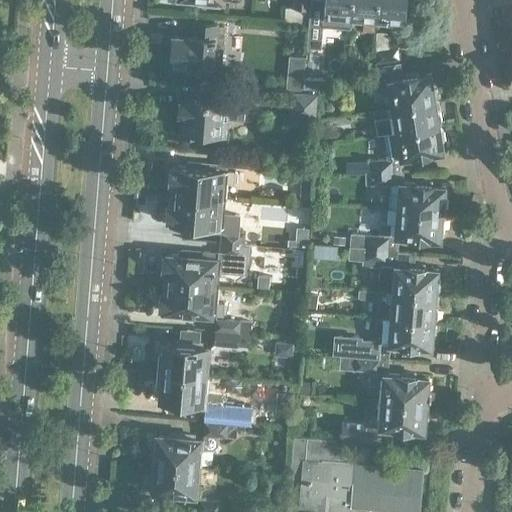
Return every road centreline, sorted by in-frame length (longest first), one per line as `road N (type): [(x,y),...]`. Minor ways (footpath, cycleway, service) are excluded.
road 1 (primary): [(48,67),(14,511)]
road 2 (primary): [(70,511),(105,74)]
road 3 (residential): [(509,227),(497,205),(467,0)]
road 4 (residential): [(482,408),(490,264),(509,227)]
